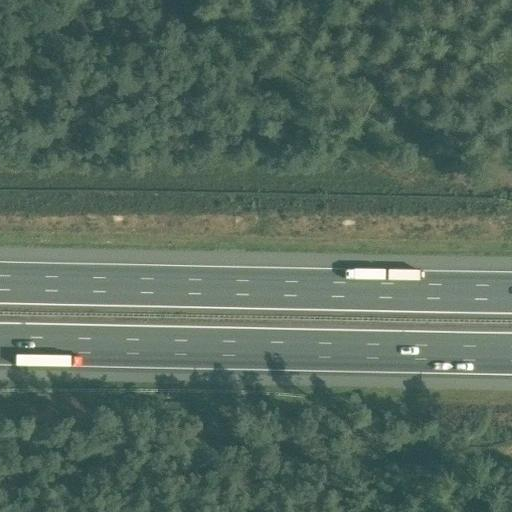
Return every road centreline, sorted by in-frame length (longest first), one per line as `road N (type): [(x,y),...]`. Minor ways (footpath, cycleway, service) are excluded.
road 1 (motorway): [(0,345),(511,354)]
road 2 (motorway): [(511,292),(0,284)]
road 3 (track): [(166,0),(336,169),(511,169)]
